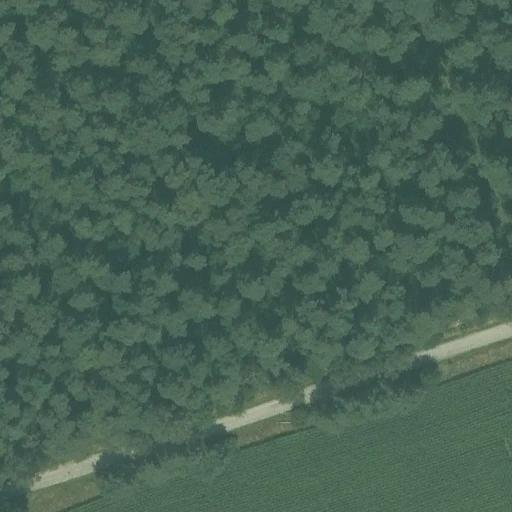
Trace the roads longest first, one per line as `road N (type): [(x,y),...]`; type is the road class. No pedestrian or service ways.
road 1 (track): [(0,489),(511,323)]
road 2 (track): [(511,237),(411,0)]
